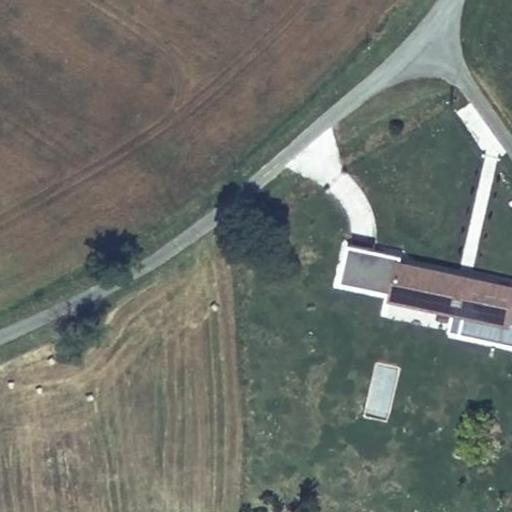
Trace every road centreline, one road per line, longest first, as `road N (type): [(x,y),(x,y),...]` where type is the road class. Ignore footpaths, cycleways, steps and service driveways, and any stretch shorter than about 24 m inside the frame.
road 1 (unclassified): [(429,30),(205,222),(139,267),(0,336)]
road 2 (unclassified): [(429,30),(511,148)]
